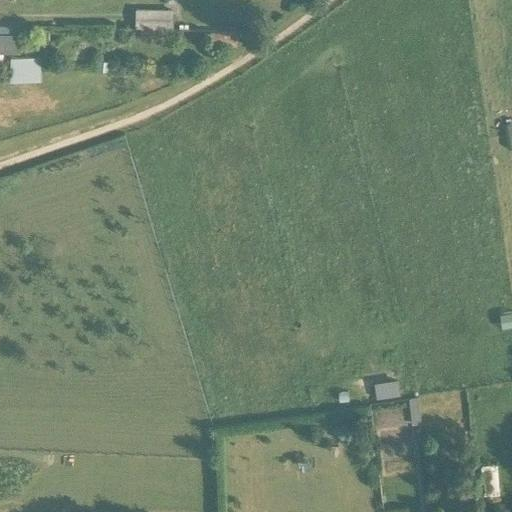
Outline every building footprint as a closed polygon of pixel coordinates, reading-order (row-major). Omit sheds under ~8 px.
[(172,23),(172,3),(135,2),(134,22),(172,23)] [(0,50),(2,51),(2,44),(18,45),(18,20),(0,19),(0,50)] [(39,50),(10,50),(10,63),(40,63),(39,50)] [(396,372),(373,375),(375,391),(398,388),(396,372)] [(417,389),(407,391),(411,416),(420,415),(417,389)] [(480,455),(478,457),(479,469),(481,469),(481,478),(480,478),(482,498),(485,500),(500,499),(496,456),(494,456),(494,454),(480,455)]
